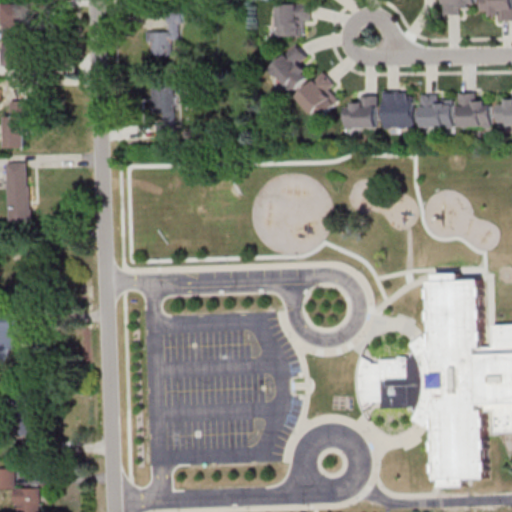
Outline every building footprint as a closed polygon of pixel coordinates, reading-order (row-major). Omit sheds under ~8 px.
[(511,0),(484,0),(484,18),(511,18),(511,0)] [(3,66),(36,66),(36,4),(3,4),(3,66)] [(307,22),(312,22),(312,4),(279,5),(279,37),(307,37),(307,22)] [(151,33),(151,58),(174,58),(174,41),(182,41),(182,8),(170,8),(170,33),(151,33)] [(302,63),(309,59),(302,48),(274,65),(291,92),(312,80),(302,63)] [(342,102),(331,90),(337,84),(325,72),(298,99),(321,122),(342,102)] [(155,83),(156,139),(176,139),(175,83),(155,83)] [(386,94),(386,129),(417,129),(417,94),(386,94)] [(494,129),(494,103),(477,103),(477,94),(461,94),(461,129),(494,129)] [(348,129),(379,129),(379,96),(361,96),(361,104),(348,104),(348,129)] [(424,129),(456,129),(456,97),(424,97),(424,129)] [(511,98),(500,98),(500,127),(511,127),(511,98)] [(9,150),(31,150),(31,102),(9,102),(9,150)] [(31,164),(10,164),(10,224),(31,224),(31,164)] [(437,280),(442,279),(441,272),(466,271),(466,278),(488,277),(491,346),(500,346),(499,324),(511,323),(511,435),(499,436),(498,413),(494,413),(496,481),(448,483),(437,280)] [(0,309),(0,362),(13,362),(12,328),(18,328),(17,310),(0,309)] [(15,394),(15,434),(39,434),(39,394),(15,394)] [(42,511),(42,489),(17,489),(17,469),(0,468),(0,489),(18,489),(17,511),(42,511)]
